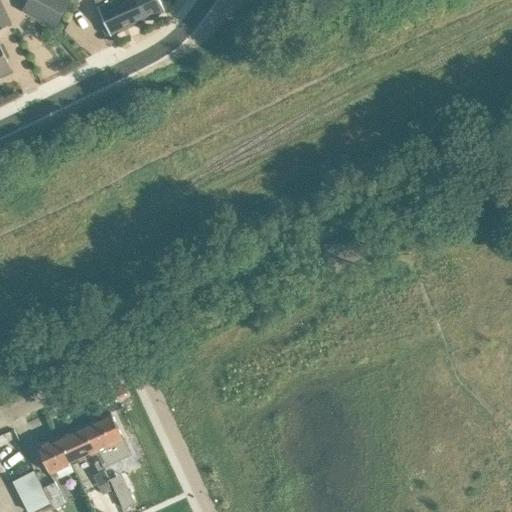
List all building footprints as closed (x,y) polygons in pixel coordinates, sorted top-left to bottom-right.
[(0,0),(0,29),(12,23),(0,0)] [(30,0),(24,12),(56,27),(70,0),(30,0)] [(95,0),(103,16),(111,35),(144,20),(149,17),(141,0),(95,0)] [(141,0),(149,17),(165,10),(164,8),(170,6),(171,2),(170,0),(141,0)] [(0,74),(12,69),(3,51),(0,44),(0,74)] [(111,411),(58,436),(71,464),(92,454),(96,462),(96,463),(100,472),(94,475),(103,494),(114,489),(102,462),(105,460),(108,465),(132,454),(125,438),(124,438),(120,429),(112,412),(111,411)] [(58,436),(38,445),(51,473),(54,479),(60,476),(57,470),(71,464),(58,436)] [(34,470),(14,480),(30,511),(50,502),(43,487),(34,470)] [(55,481),(43,487),(50,502),(51,504),(53,509),(66,503),(55,481)] [(135,503),(130,492),(119,497),(124,508),(135,503)]
